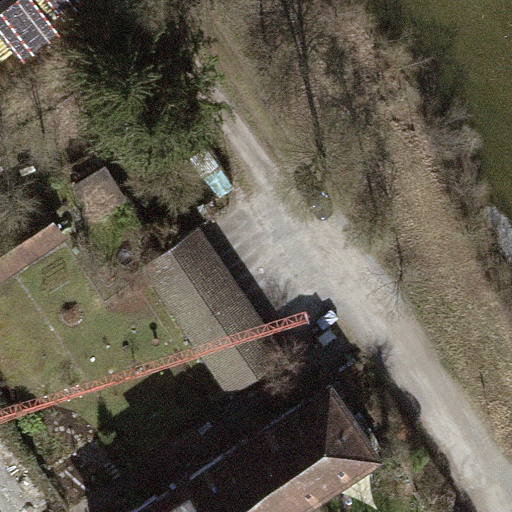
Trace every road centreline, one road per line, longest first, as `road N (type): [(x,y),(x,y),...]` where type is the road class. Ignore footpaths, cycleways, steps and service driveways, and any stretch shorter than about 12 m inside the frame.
road 1 (track): [(199,0),(511,489)]
road 2 (unclassified): [(488,511),(214,89)]
